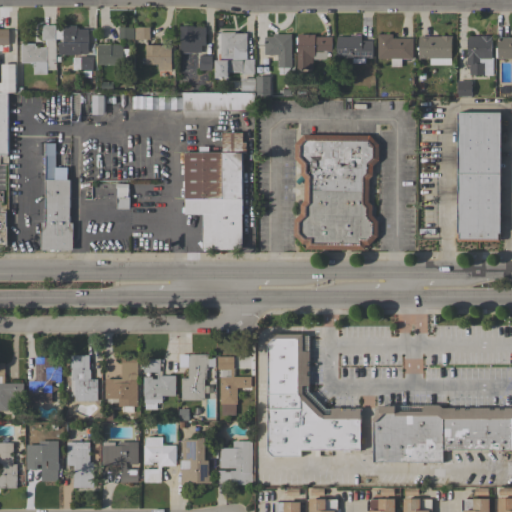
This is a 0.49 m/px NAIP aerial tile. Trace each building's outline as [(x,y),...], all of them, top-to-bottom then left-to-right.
[(55,24),(55,69),(46,69),(46,74),(33,74),(33,62),(21,62),(21,43),(35,43),(35,45),(37,45),(37,47),(46,46),(46,39),(41,39),(41,24),(55,24)] [(133,27),(133,39),(118,39),(119,26),(133,27)] [(149,26),(149,39),(135,39),(135,27),(149,26)] [(180,52),(180,26),(205,26),(205,44),(201,45),(201,52),(180,52)] [(88,27),(88,53),(81,53),(81,54),(58,54),(58,42),(62,42),(62,39),(56,39),(56,29),(62,29),(62,28),(88,27)] [(0,29),(8,29),(8,45),(0,44),(0,29)] [(235,31),(235,33),(246,33),(246,59),(254,58),(254,74),(238,74),(238,80),(226,80),(226,77),(215,77),(215,59),(220,59),(220,41),(219,41),(219,38),(220,38),(220,31),(235,31)] [(392,33),(392,37),(412,37),(412,58),(401,58),(401,66),(390,66),(390,58),(377,58),(377,33),(392,33)] [(291,34),(292,67),(289,67),(289,73),(279,73),(279,67),(277,67),(277,54),(272,54),(272,55),(269,55),(269,54),(264,54),(264,37),(272,36),(272,34),(291,34)] [(314,34),(314,36),(331,36),(331,51),(327,51),(327,59),(312,59),(313,68),(297,68),(296,54),(297,54),(297,51),(296,51),(296,48),(297,48),(297,44),(295,44),(295,37),(297,37),(297,34),(314,34)] [(350,36),(350,34),(361,34),(361,37),(364,37),(364,40),(372,40),(372,57),(365,57),(365,63),(352,63),(352,58),(336,58),(337,36),(350,36)] [(418,58),(418,35),(440,36),(440,35),(452,35),(452,37),(451,37),(451,58),(418,58)] [(491,57),(493,57),(493,74),(469,74),(469,73),(469,63),(466,63),(466,57),(466,53),(467,53),(467,51),(467,49),(467,44),(466,44),(466,41),(467,41),(467,36),(481,36),(481,35),(491,35),(491,57)] [(511,58),(497,58),(497,57),(495,57),(495,47),(497,47),(497,37),(510,37),(511,37),(511,58)] [(123,44),(123,48),(131,48),(131,63),(97,63),(97,44),(123,44)] [(171,45),(170,70),(157,70),(157,64),(145,64),(146,49),(145,49),(145,45),(171,45)] [(211,55),(211,70),(199,69),(199,55),(211,55)] [(80,57),(80,56),(92,56),(92,70),(94,70),(94,76),(90,76),(90,70),(80,70),(80,69),(72,69),(72,57),(80,57)] [(0,82),(1,82),(1,63),(15,63),(16,92),(8,92),(8,154),(6,154),(6,156),(1,156),(1,154),(0,154),(0,82)] [(270,76),(270,96),(255,96),(255,76),(270,76)] [(241,78),(253,78),(253,92),(241,92),(241,78)] [(471,80),(471,96),(457,96),(457,80),(471,80)] [(79,121),(70,121),(71,92),(79,93),(79,121)] [(227,119),(183,119),(183,110),(182,110),(182,92),(241,92),(253,92),(254,92),(254,110),(227,110),(227,117),(227,119)] [(103,95),(91,95),(91,114),(103,114),(103,95)] [(500,240),(457,240),(457,112),(500,112),(500,240)] [(242,142),(245,142),(245,152),(242,152),(242,249),(202,249),(202,214),(184,214),(184,187),(182,187),(182,181),(184,181),(184,152),(198,152),(198,146),(208,146),(208,152),(221,152),(221,132),(242,132),(242,142)] [(370,135),(378,144),(378,159),(372,166),(372,174),(368,179),(368,201),(372,205),(371,214),(377,221),(377,236),(368,244),(364,244),(364,250),(305,249),(305,243),(302,243),(293,235),(294,219),(300,213),(300,204),(303,200),(304,178),(300,174),(300,164),(294,158),(295,143),(303,134),(370,135)] [(69,222),(73,222),(72,250),(41,249),(41,222),(44,222),(45,179),(70,179),(69,222)] [(129,195),(129,208),(116,208),(116,195),(129,195)] [(302,334),(302,350),(309,350),(309,361),(307,361),(307,365),(309,365),(309,370),(307,370),(307,375),(309,375),(309,385),(302,385),(302,393),(323,414),(331,414),(331,407),(341,407),(341,410),(345,410),(345,407),(351,407),(351,410),(356,410),(356,408),(361,408),(361,449),(301,449),(301,456),(272,456),(267,450),(267,343),(266,343),(266,340),(271,334),(290,334),(302,334)] [(89,354),(89,369),(90,369),(90,379),(97,378),(97,400),(74,400),(74,396),(70,396),(70,355),(89,354)] [(206,354),(206,357),(213,357),(213,366),(206,366),(206,369),(205,369),(205,378),(203,378),(203,399),(180,400),(180,378),(187,378),(187,366),(178,366),(178,354),(202,354),(206,354)] [(55,356),(55,359),(60,359),(61,381),(51,381),(51,402),(28,402),(28,381),(35,381),(35,356),(55,356)] [(233,376),(250,376),(250,390),(251,390),(251,397),(244,397),(244,390),(236,390),(236,404),(230,404),(230,411),(222,411),(222,403),(220,403),(220,356),(233,356),(233,376)] [(105,378),(121,378),(121,357),(136,357),(136,406),(118,406),(118,398),(105,398),(105,378)] [(159,375),(175,375),(175,395),(162,395),(161,402),(156,402),(156,409),(144,409),(144,402),(144,395),(143,395),(143,376),(152,376),(152,378),(157,378),(157,371),(143,371),(144,368),(140,368),(140,358),(159,358),(159,375)] [(4,383),(23,383),(23,394),(15,394),(14,409),(8,409),(8,410),(0,410),(0,362),(4,362),(4,383)] [(380,411),(380,406),(396,406),(396,411),(422,411),(422,404),(437,404),(443,408),(455,408),(455,410),(460,410),(460,407),(465,407),(465,410),(470,410),(470,407),(490,407),(490,410),(495,410),(495,407),(499,407),(499,409),(504,409),(504,407),(511,407),(511,449),(442,449),(442,461),(373,461),(373,418),(380,411)] [(144,445),(144,436),(162,436),(162,445),(175,445),(175,465),(160,465),(160,482),(143,482),(143,468),(157,468),(157,461),(152,461),(152,464),(143,464),(143,445),(144,445)] [(204,460),(208,460),(207,475),(212,475),(212,483),(180,483),(180,469),(189,469),(190,459),(182,459),(182,439),(196,439),(196,437),(204,437),(204,460)] [(57,462),(58,462),(58,469),(57,469),(57,481),(41,481),(41,469),(26,469),(26,440),(57,440),(57,462)] [(235,470),(235,467),(219,467),(219,448),(232,448),(233,440),(251,441),(251,475),(254,475),(254,484),(230,484),(230,483),(216,483),(216,470),(235,470)] [(0,441),(12,441),(13,463),(16,463),(16,487),(0,487),(0,441)] [(89,441),(89,462),(92,462),(93,487),(73,487),(73,464),(66,465),(66,441),(89,441)] [(129,463),(129,461),(125,461),(125,468),(137,468),(137,482),(120,482),(120,465),(101,465),(101,445),(102,445),(102,441),(114,441),(114,445),(118,445),(118,441),(137,441),(137,463),(129,463)] [(379,488),(398,487),(398,491),(393,491),(393,495),(379,495),(379,488)] [(337,498),(337,511),(335,511),(308,511),(308,498),(337,498)] [(394,511),(369,511),(366,511),(366,498),(394,498),(394,511)] [(488,511),(463,511),(461,511),(461,499),(472,499),(472,498),(489,498),(488,511)] [(497,511),(498,498),(511,498),(511,511),(497,511)] [(403,511),(403,499),(431,499),(431,511),(430,511),(403,511)] [(300,511),(272,511),(272,502),(300,502),(300,511)]
